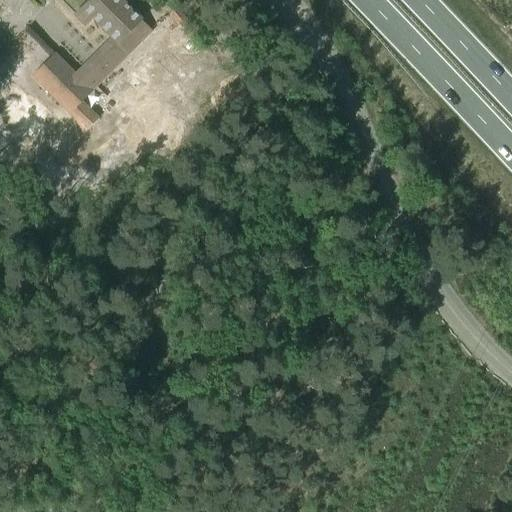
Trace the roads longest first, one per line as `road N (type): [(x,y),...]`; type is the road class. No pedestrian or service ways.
road 1 (unclassified): [(511,371),(427,272),(326,54),(283,0)]
road 2 (trunk): [(368,0),(511,153)]
road 3 (trunk): [(511,97),(419,0)]
